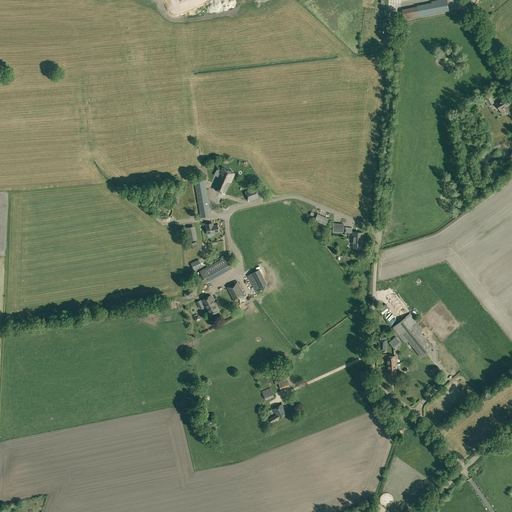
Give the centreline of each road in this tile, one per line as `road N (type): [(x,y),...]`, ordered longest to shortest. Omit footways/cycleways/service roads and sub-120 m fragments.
road 1 (unclassified): [(462,466),(437,431),(382,383),(374,353)]
road 2 (unclassified): [(374,353),(377,230)]
road 3 (unknown): [(377,230),(307,196),(265,198)]
